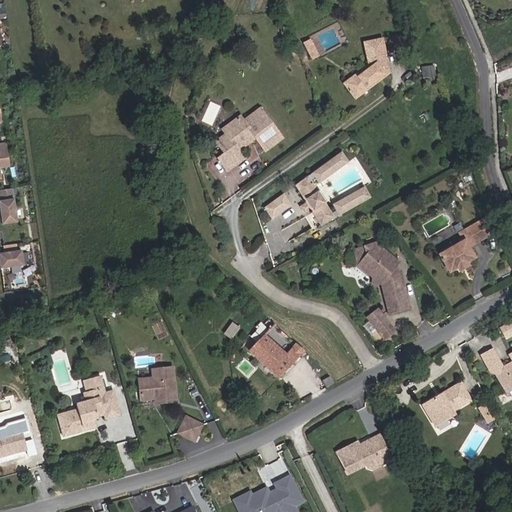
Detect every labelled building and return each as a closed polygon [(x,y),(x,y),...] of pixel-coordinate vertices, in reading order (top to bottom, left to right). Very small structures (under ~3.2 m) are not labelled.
[(309,41),(303,44),(311,59),(318,55),(309,41)] [(370,69),(345,87),(356,101),(368,92),(367,90),(377,82),(376,80),(385,73),(381,62),(384,61),(379,46),(364,49),(370,69)] [(367,90),(368,92),(389,76),(384,61),(381,62),(385,73),(376,80),(377,82),(367,90)] [(218,164),(229,177),(240,168),(234,161),(240,156),(245,152),(246,148),(255,141),(265,153),(270,153),(281,145),(282,139),(260,114),(244,126),(240,122),(227,132),(226,140),(234,151),(225,158),(218,164)] [(216,148),(225,158),(234,151),(226,140),(216,148)] [(341,154),(296,188),(307,205),(310,211),(321,228),(370,200),(364,189),(333,207),(336,213),(332,216),(311,183),(316,180),(320,186),(349,163),(341,154)] [(234,161),(240,168),(246,164),(240,156),(234,161)] [(0,199),(12,198),(11,190),(0,191),(0,199)] [(284,197),(266,212),(273,223),(292,209),(284,197)] [(16,224),(12,201),(0,202),(0,218),(1,226),(16,224)] [(464,244),(439,259),(449,276),(457,271),(459,274),(468,269),(466,266),(474,262),(468,251),(485,242),(476,227),(460,237),(464,244)] [(0,270),(22,267),(20,252),(15,253),(14,246),(0,248),(1,255),(0,255),(0,270)] [(382,288),(389,316),(410,311),(399,264),(376,246),(365,249),(367,256),(357,268),(373,280),(373,286),(382,288)] [(355,252),(357,268),(367,256),(365,249),(355,252)] [(378,312),(368,320),(384,342),(395,334),(378,312)] [(252,336),(258,342),(264,335),(268,331),(260,323),(257,327),(259,329),(252,336)] [(511,327),(510,323),(500,329),(505,338),(511,334),(511,327)] [(280,379),(294,364),(284,354),(264,335),(258,342),(249,350),(280,379)] [(295,344),(284,354),(294,364),(305,353),(295,344)] [(498,361),(491,350),(480,356),(486,367),(498,361)] [(498,361),(486,367),(489,373),(492,374),(504,395),(511,391),(511,354),(509,356),(511,362),(501,368),(498,361)] [(173,367),(156,369),(157,377),(152,378),(139,379),(141,401),(155,399),(158,399),(159,404),(177,402),(173,367)] [(323,381),(327,387),(334,383),(330,376),(323,381)] [(83,383),(86,394),(104,390),(100,378),(83,383)] [(450,412),(469,401),(459,384),(440,395),(439,395),(441,398),(435,401),(433,399),(421,407),(433,427),(452,415),(450,412)] [(86,394),(83,395),(86,403),(76,406),(78,411),(58,418),(65,439),(86,433),(83,425),(95,421),(105,416),(106,421),(121,416),(114,392),(105,395),(104,390),(86,394)] [(486,405),(480,409),(488,423),(494,419),(486,405)] [(202,425),(186,417),(178,433),(194,441),(202,425)] [(95,421),(83,425),(86,433),(98,429),(95,421)] [(0,458),(25,451),(24,447),(20,435),(19,431),(4,435),(5,439),(0,440),(0,458)] [(28,433),(20,435),(24,447),(31,445),(28,433)] [(360,448),(357,442),(336,453),(347,475),(365,466),(367,469),(371,470),(382,465),(384,459),(390,457),(379,435),(364,442),(363,447),(360,448)] [(249,489),(233,497),(241,511),(284,511),(285,511),(296,511),(298,511),(293,503),(302,498),(289,473),(274,480),(278,488),(270,492),(266,484),(251,492),(249,489)]
